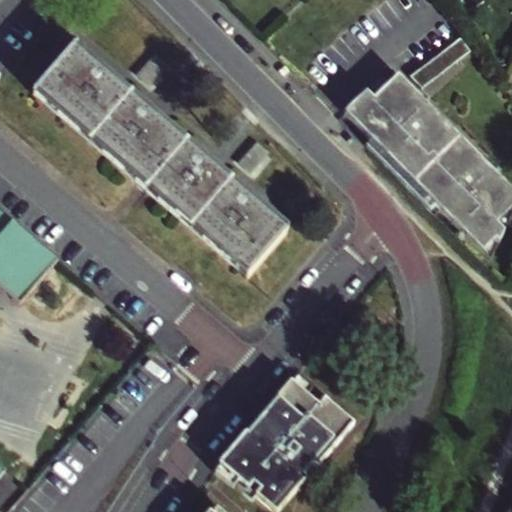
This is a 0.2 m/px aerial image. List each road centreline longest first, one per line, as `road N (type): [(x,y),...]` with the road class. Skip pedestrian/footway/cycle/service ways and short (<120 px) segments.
road 1 (residential): [(0,151),(255,369)]
road 2 (residential): [(362,511),(417,391),(429,341),(412,259),(385,216)]
road 3 (residential): [(385,216),(170,0)]
road 4 (residential): [(385,216),(255,369)]
road 5 (residential): [(255,369),(145,511)]
